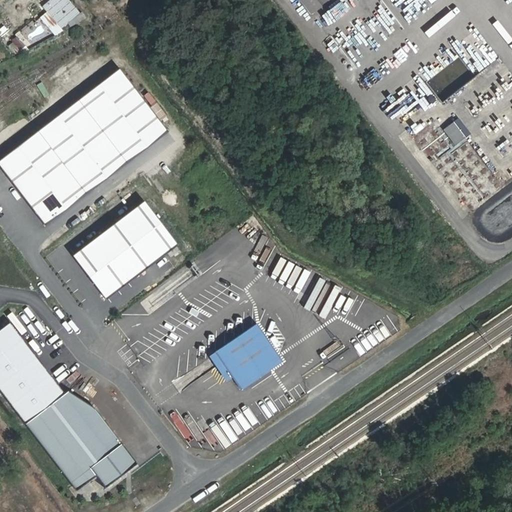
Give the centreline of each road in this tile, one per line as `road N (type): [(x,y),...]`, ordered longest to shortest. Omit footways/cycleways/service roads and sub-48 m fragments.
road 1 (unclassified): [(197,486),(511,270)]
road 2 (unknown): [(253,285),(158,359),(153,375),(160,390),(202,410),(300,362)]
road 3 (unknown): [(0,296),(26,304),(65,348),(87,358),(201,276),(226,273),(253,285)]
road 4 (residential): [(197,486),(121,381),(62,329)]
road 5 (unknown): [(20,243),(162,140)]
